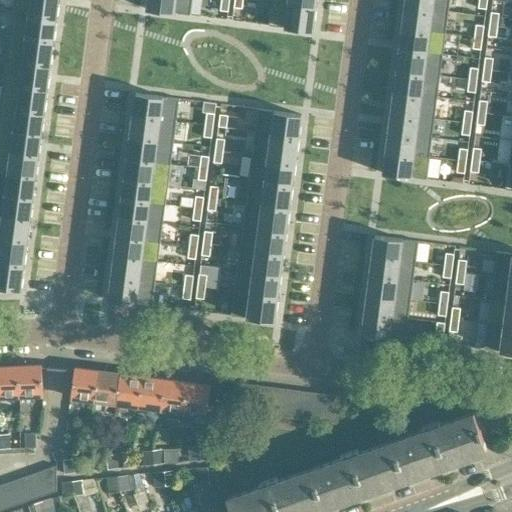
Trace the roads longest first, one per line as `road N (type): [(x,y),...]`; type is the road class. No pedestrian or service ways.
road 1 (residential): [(306,367),(354,0)]
road 2 (residential): [(60,337),(105,0)]
road 3 (residential): [(60,337),(306,367)]
road 4 (residential): [(306,367),(511,395)]
